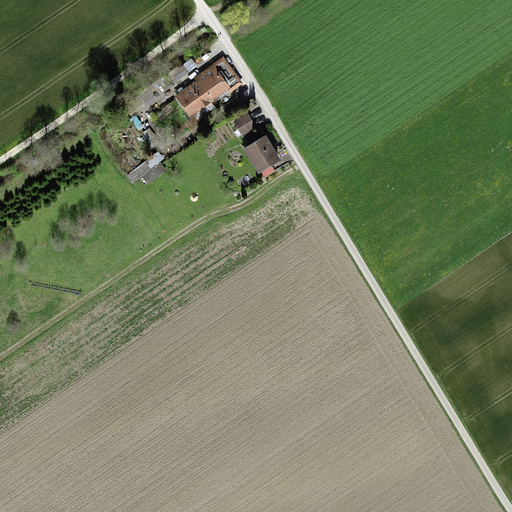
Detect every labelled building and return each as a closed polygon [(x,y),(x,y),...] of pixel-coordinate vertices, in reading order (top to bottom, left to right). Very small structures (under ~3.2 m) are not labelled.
[(180,98),(191,112),(227,86),(229,89),(238,83),(225,66),(220,70),(217,65),(214,67),(212,65),(196,77),(201,83),(180,98)] [(143,91),(149,100),(171,84),(170,82),(177,77),(172,71),(143,91)] [(247,114),(234,121),(242,134),(255,126),(247,114)] [(264,136),(246,146),(260,170),(278,159),(264,136)] [(141,174),(147,183),(156,177),(150,168),(141,174)]
